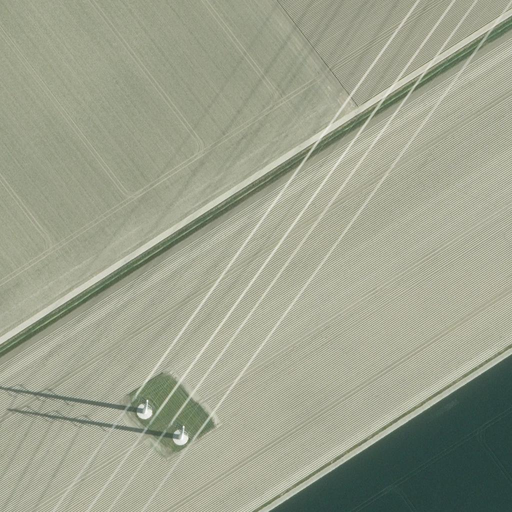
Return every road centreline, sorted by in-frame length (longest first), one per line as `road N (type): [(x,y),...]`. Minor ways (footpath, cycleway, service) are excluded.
road 1 (unclassified): [(0,340),(511,10)]
road 2 (unclassified): [(261,511),(511,350)]
